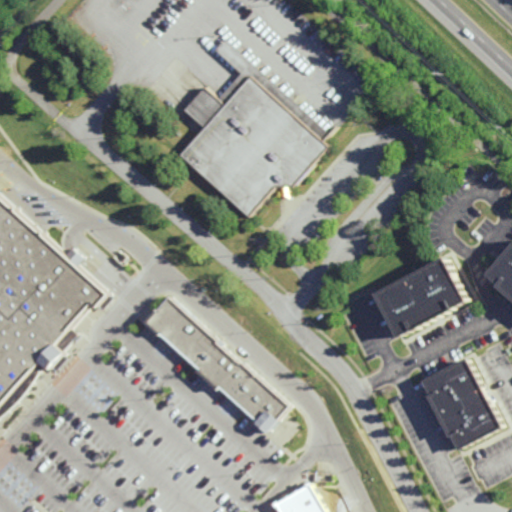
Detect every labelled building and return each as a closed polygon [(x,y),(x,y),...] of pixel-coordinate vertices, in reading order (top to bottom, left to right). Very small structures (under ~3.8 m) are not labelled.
[(335,135),(329,143),(335,149),(299,188),(294,189),(294,192),(295,192),(295,201),(287,201),(286,192),(287,192),(287,189),(281,190),(256,218),(188,157),(213,130),(191,110),(211,88),(223,100),(245,75),(219,51),(229,39),(335,135)] [(0,427),(80,340),(66,327),(93,298),(97,302),(106,292),(0,195),(0,427)] [(511,286),(496,273),(511,254),(511,286)] [(386,293),(455,257),(478,302),(408,337),(386,293)] [(148,324),(171,298),(293,407),(270,433),(148,324)] [(511,425),(465,450),(429,380),(476,355),(511,425)]
